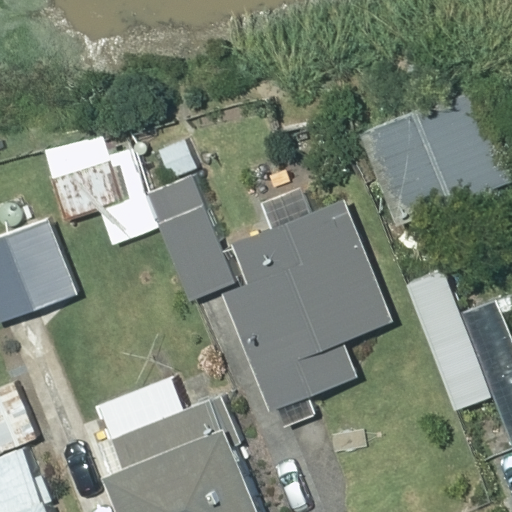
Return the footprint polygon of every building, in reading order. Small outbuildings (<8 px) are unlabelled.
[(511,146),(485,79),(370,125),(406,216),(511,174),(511,146)] [(139,128),(146,149),(158,145),(150,124),(139,128)] [(112,125),(52,139),(73,211),(105,201),(120,238),(169,219),(199,292),(244,274),(200,168),(156,186),(138,140),(120,147),(112,125)] [(167,141),(178,170),(204,160),(193,131),(167,141)] [(402,311),(354,188),(321,201),(312,177),(270,194),(279,217),(242,232),(257,273),(233,282),(280,402),(285,400),(292,417),(324,404),(317,387),(367,367),(353,330),(402,311)] [(0,241),(0,315),(2,320),(49,302),(23,233),(0,241)] [(511,302),(494,309),(511,353),(511,302)] [(0,511),(64,511),(33,436),(46,430),(22,373),(0,381),(0,511)] [(127,427),(138,454),(117,463),(137,511),(276,511),(242,430),(247,428),(229,385),(127,427)]
